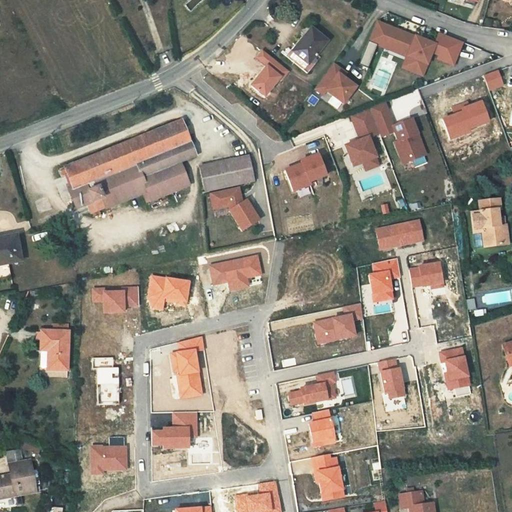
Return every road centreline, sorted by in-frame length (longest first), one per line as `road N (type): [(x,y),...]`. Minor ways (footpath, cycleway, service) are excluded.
road 1 (residential): [(281,470),(148,489),(142,482),(142,343),(255,316)]
road 2 (residential): [(0,143),(184,67),(260,0)]
road 3 (residential): [(423,346),(265,379)]
road 4 (residential): [(383,0),(511,42)]
